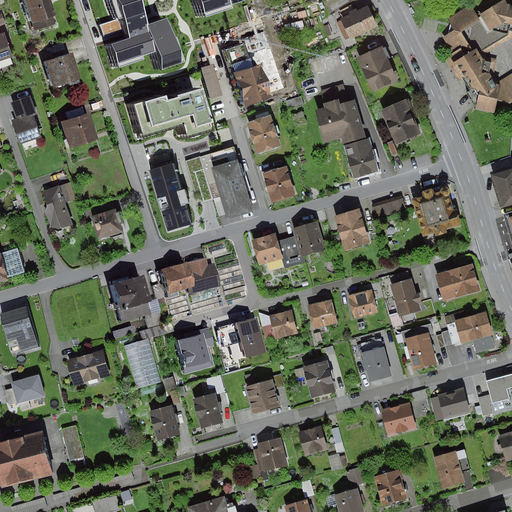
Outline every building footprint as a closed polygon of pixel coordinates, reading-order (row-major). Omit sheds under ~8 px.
[(53,0),(23,0),(34,38),(62,30),(53,0)] [(145,31),(135,0),(108,0),(125,49),(104,57),(113,87),(179,65),(168,24),(145,31)] [(245,0),(207,0),(212,14),(246,2),(245,0)] [(456,54),(448,59),(454,71),(460,68),(477,92),(475,93),(483,111),(504,115),(508,104),(511,104),(511,77),(503,83),(488,58),(511,41),(511,3),(509,3),(484,16),(477,5),(451,20),(459,33),(445,38),(456,54)] [(382,27),(371,5),(344,19),(354,40),(382,27)] [(272,30),(223,48),(244,108),(293,91),(272,30)] [(0,65),(19,58),(9,33),(0,36),(0,65)] [(405,81),(388,46),(360,59),(377,94),(405,81)] [(81,81),(72,54),(45,63),(54,90),(81,81)] [(219,95),(210,66),(199,69),(208,98),(219,95)] [(156,93),(122,103),(131,132),(144,129),(146,135),(172,127),(176,140),(206,131),(192,87),(158,97),(156,93)] [(48,135),(35,96),(16,102),(22,120),(18,122),(25,143),(48,135)] [(428,135),(411,99),(385,111),(402,147),(428,135)] [(346,145),(366,140),(355,101),(341,105),(340,100),(317,107),(327,141),(344,137),(346,145)] [(99,143),(89,114),(60,123),(70,153),(99,143)] [(287,147),(276,114),(251,122),(263,155),(287,147)] [(240,156),(232,133),(200,144),(208,167),(213,165),(240,156)] [(370,139),(366,140),(346,145),(355,178),(378,171),(370,139)] [(258,209),(240,156),(213,165),(232,218),(258,209)] [(182,189),(174,161),(150,168),(169,232),(193,224),(188,207),(193,206),(187,188),(182,189)] [(292,164),(269,171),(279,204),(303,197),(292,164)] [(511,171),(502,175),(510,207),(511,206),(511,171)] [(79,224),(64,184),(44,192),(59,232),(79,224)] [(448,190),(414,199),(424,236),(458,227),(448,190)] [(404,210),(401,196),(371,204),(375,216),(404,210)] [(130,228),(122,208),(96,217),(103,238),(130,228)] [(365,208),(338,215),(348,250),(375,242),(365,208)] [(331,251),(323,222),(298,229),(300,235),(304,249),(306,258),(331,251)] [(282,240),(281,233),(255,240),(263,267),(288,260),(286,254),(282,240)] [(304,249),(300,235),(282,240),(286,254),(304,249)] [(9,251),(0,253),(0,285),(20,280),(9,251)] [(218,287),(209,255),(195,259),(185,262),(193,289),(194,294),(218,287)] [(193,289),(185,262),(159,269),(166,296),(193,289)] [(472,264),(432,276),(441,304),(480,292),(472,264)] [(116,280),(108,282),(119,321),(147,313),(137,275),(116,280)] [(410,279),(389,285),(398,317),(420,311),(410,279)] [(377,289),(350,296),(357,320),(384,313),(377,289)] [(339,298),(313,304),(318,329),(345,323),(339,298)] [(39,348),(27,307),(2,314),(10,342),(19,339),(23,352),(39,348)] [(497,335),(491,311),(450,321),(456,345),(497,335)] [(296,312),(271,319),(277,343),(295,338),(303,336),(296,312)] [(256,357),(246,319),(223,326),(233,363),(256,357)] [(212,346),(207,326),(182,333),(183,336),(171,340),(181,375),(212,366),(206,347),(212,346)] [(320,332),(313,334),(315,343),(322,341),(320,332)] [(437,333),(411,339),(416,359),(419,371),(444,365),(437,333)] [(149,339),(125,346),(137,388),(161,381),(149,339)] [(333,346),(324,348),(326,356),(335,354),(333,346)] [(396,378),(390,349),(367,354),(373,383),(396,378)] [(107,352),(68,361),(74,387),(114,377),(107,352)] [(336,361),(305,369),(314,403),(345,395),(336,361)] [(511,374),(487,381),(490,394),(492,402),(509,398),(506,390),(511,388),(511,374)] [(40,375),(13,382),(18,404),(46,396),(40,375)] [(280,382),(250,389),(257,418),(287,411),(280,382)] [(477,414),(469,388),(437,398),(446,424),(477,414)] [(425,390),(411,393),(413,402),(428,398),(425,390)] [(492,402),(490,394),(478,397),(483,417),(492,414),(489,403),(492,402)] [(224,396),(196,401),(203,434),(230,428),(224,396)] [(179,402),(152,408),(160,442),(187,435),(179,402)] [(416,403),(383,410),(390,440),(422,433),(416,403)] [(329,425),(302,431),(308,457),(335,451),(329,425)] [(76,426),(63,430),(72,461),(85,458),(76,426)] [(0,477),(3,489),(55,475),(43,432),(0,442),(0,477)] [(511,461),(511,433),(499,437),(506,463),(511,461)] [(285,439),(261,444),(267,475),(291,470),(285,439)] [(463,453),(437,459),(446,493),(471,487),(463,453)] [(339,454),(328,457),(332,471),(343,468),(342,465),(347,464),(345,456),(340,457),(339,454)] [(250,463),(253,475),(262,473),(259,461),(250,463)] [(363,467),(347,471),(351,487),(368,482),(363,467)] [(398,470),(374,477),(383,506),(407,498),(403,486),(398,470)] [(310,481),(301,483),(306,498),(310,496),(314,495),(310,481)] [(358,489),(335,496),(339,511),(360,511),(365,511),(358,489)] [(116,496),(94,503),(96,511),(109,511),(120,509),(116,496)] [(231,511),(226,496),(186,508),(187,511),(231,511)] [(311,511),(308,501),(286,507),(287,511),(311,511)]
